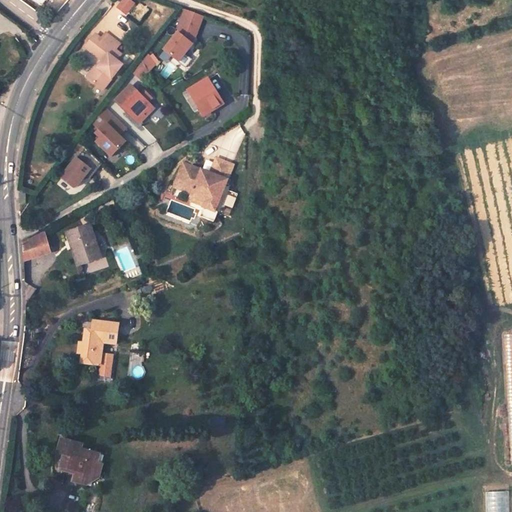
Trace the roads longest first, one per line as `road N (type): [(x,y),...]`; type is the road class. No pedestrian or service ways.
road 1 (tertiary): [(5,208),(6,148),(23,90),(57,34)]
road 2 (track): [(252,119),(252,33),(185,0)]
